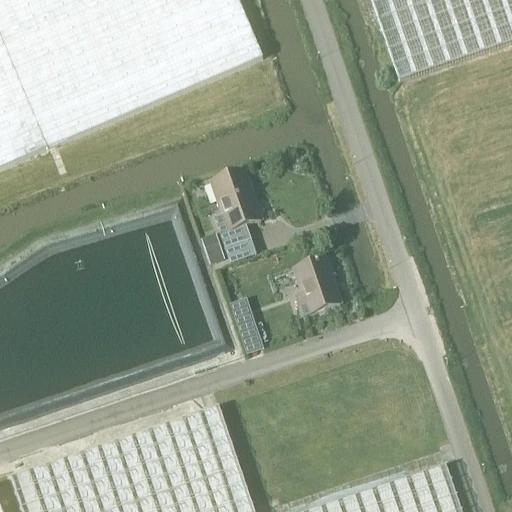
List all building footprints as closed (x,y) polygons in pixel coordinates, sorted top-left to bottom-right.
[(0,0),(0,171),(47,152),(262,61),(236,0),(0,0)] [(245,229),(261,223),(250,192),(251,189),(249,183),(245,177),(244,174),(211,185),(223,219),(215,222),(225,251),(250,242),(245,229)] [(200,242),(209,268),(223,263),(215,237),(200,242)] [(331,273),(329,266),(326,265),(325,261),(294,272),(303,298),(296,300),(303,320),(341,307),(330,276),(331,273)] [(251,337),(241,306),(230,309),(240,340),(251,337)] [(459,511),(445,468),(317,511),(254,511),(221,412),(11,482),(21,511),(459,511)]
